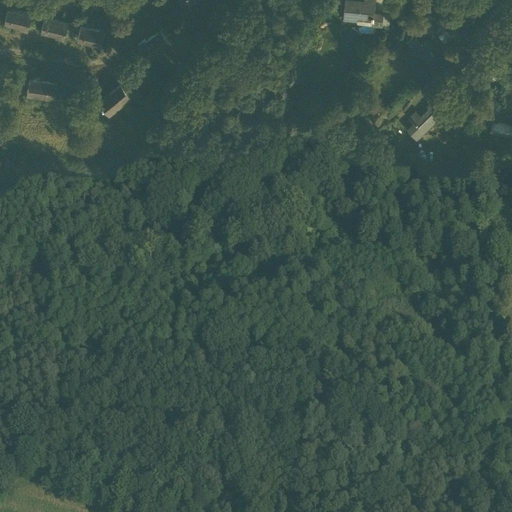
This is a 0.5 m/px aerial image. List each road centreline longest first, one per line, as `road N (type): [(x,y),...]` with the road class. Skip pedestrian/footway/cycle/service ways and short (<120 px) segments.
road 1 (track): [(511,236),(487,299),(511,395)]
road 2 (track): [(511,184),(480,170),(441,177),(430,138),(421,136)]
